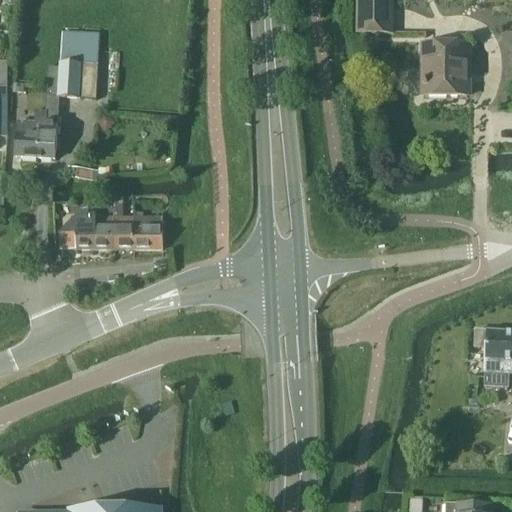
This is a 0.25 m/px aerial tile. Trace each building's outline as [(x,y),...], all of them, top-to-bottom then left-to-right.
[(392,36),(392,0),(358,0),(359,35),(392,36)] [(96,102),(100,43),(62,41),(60,70),(48,69),(45,114),(43,113),(44,102),(30,101),(29,113),(35,113),(34,125),(18,124),(15,159),(55,162),(55,151),(60,151),(61,139),(56,139),(59,100),(96,102)] [(471,85),(471,74),(467,74),(467,47),(425,46),(424,84),(424,88),(424,98),(466,99),(466,85),(471,85)] [(69,171),(68,180),(96,183),(97,173),(69,171)] [(59,253),(113,252),(113,201),(113,220),(75,220),(75,231),(63,231),(63,235),(59,235),(59,253)] [(134,252),(134,220),(123,220),(123,201),(113,201),(113,252),(134,252)] [(134,220),(134,252),(163,252),(162,220),(134,220)] [(487,334),(475,334),(475,350),(486,351),(484,389),(508,390),(509,376),(511,375),(511,335),(487,334)]
